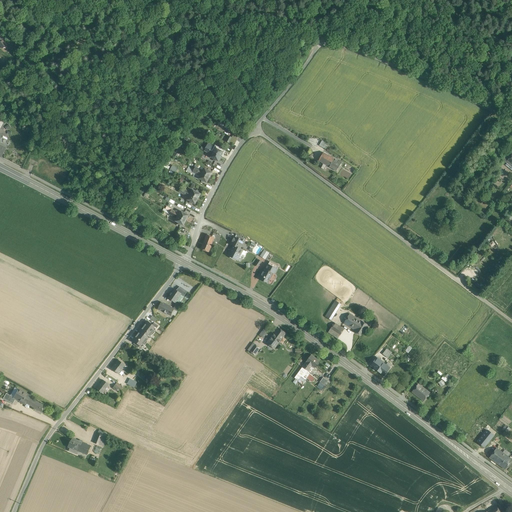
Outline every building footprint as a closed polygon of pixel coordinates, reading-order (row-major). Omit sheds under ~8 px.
[(221,119),(216,116),(213,121),(216,123),(218,124),(221,119)] [(327,144),(322,141),(319,146),(325,149),(327,144)] [(224,151),(216,147),(215,149),(213,152),(221,157),(224,151)] [(221,157),(213,152),(212,155),(210,157),(218,162),(221,157)] [(342,163),(323,153),(319,161),(337,171),(342,163)] [(511,154),(511,156),(507,153),(502,160),(511,167),(511,154)] [(170,171),(176,173),(178,167),(172,165),(170,171)] [(212,173),(204,168),(203,171),(202,174),(210,178),(212,173)] [(210,178),(202,174),(200,176),(199,179),(207,183),(210,178)] [(471,188),(469,186),(463,194),(467,197),(476,186),(474,184),(471,188)] [(201,194),(193,190),(191,193),(190,195),(198,199),(201,194)] [(198,199),(190,195),(189,197),(187,200),(195,204),(198,199)] [(189,215),(181,211),(179,214),(178,216),(186,221),(189,215)] [(186,221),(178,216),(177,219),(175,221),(183,226),(186,221)] [(207,235),(201,249),(209,252),(215,238),(207,235)] [(235,237),(234,237),(231,244),(233,246),(234,245),(240,249),(244,242),(243,242),(235,237)] [(233,246),(231,251),(230,251),(227,255),(237,261),(243,250),(240,249),(234,245),(233,246)] [(279,266),(270,262),(266,269),(274,273),(274,274),(275,274),(279,266)] [(266,269),(265,269),(260,279),(268,283),(274,274),(274,273),(266,269)] [(178,291),(174,289),(172,293),(170,292),(169,294),(170,295),(168,298),(175,303),(177,301),(179,303),(180,302),(184,297),(184,296),(187,291),(181,287),(178,291)] [(173,309),(161,303),(159,308),(163,310),(162,311),(166,313),(167,312),(171,314),(173,309),(174,309),(173,309)] [(334,303),(328,312),(334,316),(339,307),(334,303)] [(334,316),(328,312),(325,317),(331,320),(334,316)] [(362,321),(350,314),(344,323),(356,331),(362,321)] [(148,321),(133,341),(136,343),(140,346),(141,347),(156,328),(153,325),(148,321)] [(362,321),(356,331),(355,332),(361,336),(368,325),(362,321)] [(344,329),(334,322),(330,330),(340,336),(344,329)] [(278,328),(265,346),(273,351),(286,333),(278,328)] [(255,344),(250,352),(255,355),(260,348),(255,344)] [(392,353),(387,349),(383,354),(388,358),(392,353)] [(311,355),(306,362),(303,367),(307,370),(312,366),(315,368),(320,361),(311,355)] [(378,371),(383,363),(384,363),(377,358),(371,366),(378,371)] [(126,365),(118,360),(112,369),(119,374),(121,371),(126,365)] [(383,363),(378,371),(384,375),(390,368),(383,363)] [(307,370),(303,367),(298,374),(302,376),(306,380),(307,378),(310,374),(314,368),(315,368),(312,366),(307,370)] [(328,381),(323,377),(320,382),(325,386),(328,381)] [(104,380),(100,386),(99,385),(96,388),(102,393),(109,385),(104,380)] [(117,383),(113,388),(117,391),(119,388),(121,389),(123,387),(117,383)] [(430,393),(418,384),(412,392),(424,401),(430,393)] [(30,396),(18,389),(14,398),(15,399),(26,405),(30,397),(30,396)] [(14,398),(10,396),(7,401),(13,404),(15,399),(14,398)] [(46,406),(30,397),(26,404),(42,412),(46,406)] [(71,430),(64,425),(60,430),(67,435),(71,430)] [(511,430),(505,425),(503,428),(509,433),(511,430)] [(494,435),(482,426),(472,438),(484,447),(494,435)] [(108,433),(99,430),(94,443),(102,446),(108,433)] [(91,446),(72,438),(68,447),(70,448),(74,450),(73,453),(77,454),(79,451),(87,455),(91,446)] [(503,453),(496,448),(489,458),(497,464),(505,454),(503,453)] [(511,459),(508,456),(505,454),(497,464),(505,469),(511,460),(511,459)]
